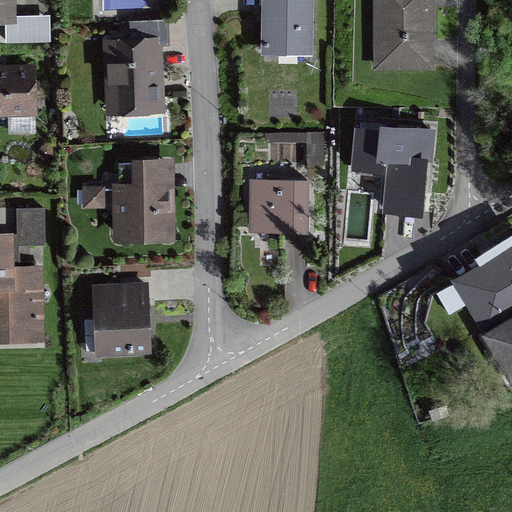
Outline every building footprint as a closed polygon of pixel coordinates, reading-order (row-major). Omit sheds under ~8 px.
[(8,0),(0,0),(0,16),(8,16),(8,0)] [(268,14),(268,23),(263,23),(262,48),(308,48),(309,0),(263,0),(263,14),(268,14)] [(392,67),(428,67),(427,0),(375,0),(375,40),(392,40),(392,67)] [(118,111),(158,109),(155,44),(165,43),(164,21),(128,22),(129,42),(107,43),(108,66),(115,66),(118,111)] [(0,112),(32,112),(31,69),(0,69),(0,112)] [(354,166),(389,169),(386,209),(417,212),(423,149),(428,149),(430,133),(382,128),(382,133),(357,131),(354,166)] [(166,188),(147,189),(147,164),(117,164),(118,236),(167,235),(166,188)] [(305,232),(306,181),(249,180),(248,226),(278,227),(278,232),(305,232)] [(0,340),(37,340),(35,268),(18,268),(18,262),(7,262),(7,235),(0,234),(0,340)] [(21,234),(22,246),(42,246),(42,234),(21,234)] [(511,237),(486,253),(478,257),(482,264),(455,280),(455,281),(451,284),(453,286),(457,284),(481,325),(511,378),(511,237)] [(140,318),(146,318),(144,285),(115,287),(116,304),(98,305),(99,319),(84,320),(85,352),(100,351),(100,353),(147,350),(146,324),(141,325),(140,318)]
